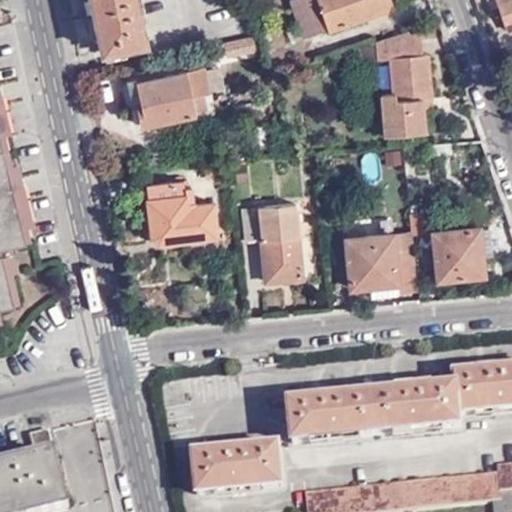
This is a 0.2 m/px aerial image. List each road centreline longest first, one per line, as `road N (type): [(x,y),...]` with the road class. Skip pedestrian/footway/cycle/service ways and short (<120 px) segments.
road 1 (residential): [(116,354),(511,312)]
road 2 (residential): [(116,354),(41,0)]
road 3 (residential): [(451,0),(511,176)]
road 4 (residential): [(151,511),(121,380)]
road 5 (residential): [(0,406),(121,380)]
